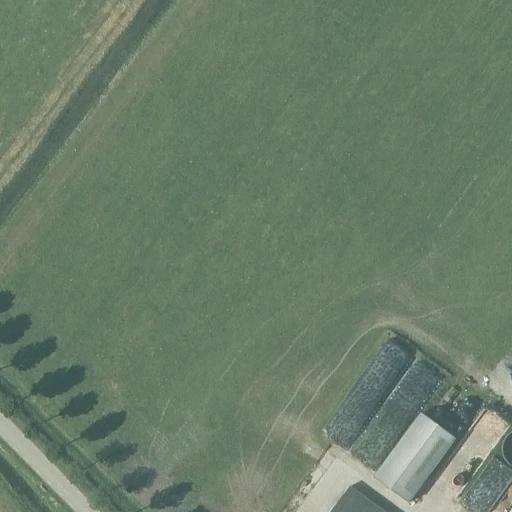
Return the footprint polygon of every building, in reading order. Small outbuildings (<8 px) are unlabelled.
[(410,504),(457,440),(421,414),(374,478),(410,504)] [(511,422),(509,424),(506,426),(501,433),(500,437),(499,441),(500,449),(504,456),(510,460),(511,460),(511,422)] [(463,492),(483,506),(509,470),(490,456),(463,492)] [(510,505),(511,501),(511,478),(500,499),(510,505)] [(334,511),(384,511),(352,488),(334,511)]
